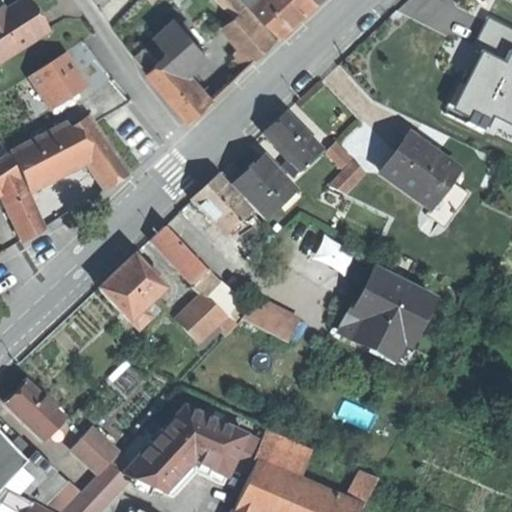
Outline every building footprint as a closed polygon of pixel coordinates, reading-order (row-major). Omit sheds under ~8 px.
[(0,64),(49,33),(38,17),(27,0),(26,0),(5,14),(0,17),(0,64)] [(242,49),(252,60),(264,50),(275,40),(238,0),(218,0),(236,19),(224,30),(242,49)] [(292,23),(304,12),(292,0),(247,0),(280,35),(292,23)] [(292,0),(304,12),(316,1),(315,0),(292,0)] [(511,30),(487,19),(445,105),(466,115),(469,110),(486,118),(488,115),(511,126),(511,30)] [(155,39),(169,54),(186,74),(206,57),(175,22),(155,39)] [(133,57),(147,73),(158,63),(140,43),(134,48),(138,53),(133,57)] [(70,48),(30,75),(56,113),(96,86),(70,48)] [(245,67),(252,60),(242,49),(234,56),(245,67)] [(147,73),(188,120),(210,101),(186,74),(169,54),(158,63),(147,73)] [(112,90),(85,108),(94,120),(101,115),(113,107),(120,102),(112,90)] [(106,138),(132,174),(154,154),(174,135),(148,101),(114,132),(106,138)] [(120,116),(113,107),(101,115),(108,124),(120,116)] [(114,132),(108,124),(101,115),(94,120),(106,138),(114,132)] [(289,159),(300,171),(320,152),(284,115),(274,125),(264,134),(289,159)] [(130,176),(90,119),(64,136),(60,131),(59,132),(77,167),(86,163),(105,191),(130,176)] [(60,177),(77,167),(59,132),(12,157),(24,179),(29,176),(36,189),(60,177)] [(399,152),(383,174),(431,210),(459,171),(410,136),(399,152)] [(324,154),(340,171),(350,161),(334,145),(324,154)] [(7,159),(0,163),(0,192),(18,181),(7,159)] [(233,187),(264,219),(278,206),(293,192),(262,159),(247,174),(233,187)] [(293,178),(300,171),(289,159),(281,166),(293,178)] [(354,162),(330,185),(344,193),(365,173),(354,162)] [(217,178),(193,200),(225,236),(246,217),(250,214),(217,178)] [(44,230),(18,181),(0,192),(0,197),(22,242),(34,236),(44,230)] [(300,199),(293,192),(278,206),(285,213),(300,199)] [(255,219),(250,214),(246,217),(251,222),(255,219)] [(151,239),(194,286),(208,273),(165,227),(151,239)] [(317,259),(349,270),(357,247),(325,236),(317,259)] [(115,274),(99,289),(130,322),(143,309),(165,290),(134,257),(115,274)] [(431,302),(372,271),(357,300),(348,317),(350,318),(359,323),(349,341),(373,353),(376,346),(395,356),(401,343),(408,347),(431,302)] [(191,290),(200,297),(226,318),(237,326),(251,310),(243,302),(241,304),(208,273),(194,286),(191,290)] [(226,318),(200,297),(175,320),(196,344),(216,326),(226,318)] [(152,319),(143,309),(130,322),(138,331),(152,319)] [(227,336),(237,326),(226,318),(216,326),(227,336)] [(341,336),(349,341),(359,323),(350,318),(341,336)] [(398,366),(408,347),(401,343),(395,356),(376,346),(373,353),(398,366)] [(6,405),(44,441),(64,420),(26,384),(15,396),(6,405)] [(146,486),(162,494),(190,462),(223,478),(229,467),(243,473),(258,442),(183,407),(123,474),(146,486)] [(254,462),(232,511),(235,511),(358,511),(360,509),(363,510),(377,480),(357,471),(345,500),(298,480),(312,449),(266,428),(252,460),(254,462)] [(72,451),(85,464),(104,443),(91,430),(72,451)] [(0,490),(2,489),(26,463),(10,446),(0,435),(0,490)] [(18,438),(10,446),(26,463),(35,454),(18,438)] [(85,464),(98,475),(109,464),(117,455),(104,443),(85,464)] [(45,463),(35,454),(26,463),(2,489),(15,496),(45,463)] [(66,483),(45,463),(15,496),(32,504),(42,510),(66,483)] [(98,475),(64,511),(99,511),(128,481),(109,464),(98,475)] [(0,511),(15,496),(2,489),(0,490),(0,511)]
